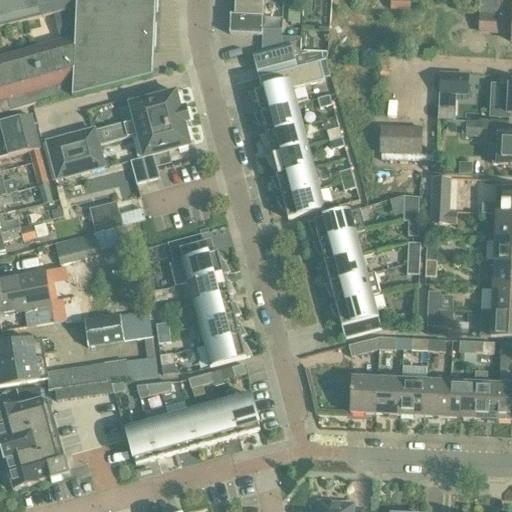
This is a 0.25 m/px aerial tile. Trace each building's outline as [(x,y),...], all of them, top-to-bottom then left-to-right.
[(0,0),(0,29),(54,15),(76,10),(76,0),(0,0)] [(76,0),(76,10),(74,40),(73,97),(140,82),(185,71),(185,70),(152,78),(155,0),(76,0)] [(263,0),(235,0),(235,16),(230,16),(229,36),(262,38),(262,30),(263,0)] [(390,0),(390,11),(410,12),(411,0),(390,0)] [(511,35),(511,44),(511,16),(502,16),(502,1),(479,0),(478,33),(511,35)] [(76,10),(54,15),(62,43),(74,40),(76,10)] [(262,38),(261,52),(281,47),(281,40),(281,31),(262,30),(262,38)] [(62,43),(0,59),(0,116),(73,97),(74,40),(62,43)] [(261,66),(294,57),(290,45),(281,47),(261,52),(252,55),(255,67),(261,66)] [(294,57),(261,66),(255,67),(258,79),(297,69),(294,57)] [(257,103),(260,115),(297,106),(293,90),(325,82),(325,80),(330,79),(326,61),(297,69),(258,79),(261,92),(249,95),(249,94),(248,95),(253,105),(254,104),(257,103)] [(483,77),(454,75),(453,91),(482,92),(483,77)] [(511,116),(511,87),(492,87),(491,118),(510,119),(510,116),(511,116)] [(485,105),(486,93),(455,92),(455,104),(485,105)] [(120,142),(138,137),(184,124),(184,125),(189,124),(185,110),(181,111),(176,93),(129,106),(134,123),(117,128),(120,142)] [(317,101),(320,110),(332,107),(329,97),(317,101)] [(260,139),(302,127),(297,106),(260,115),(255,117),(255,116),(254,117),(261,130),(262,129),(264,129),(266,136),(261,138),(260,137),(259,138),(260,139)] [(0,162),(29,155),(40,151),(31,117),(0,125),(0,162)] [(142,160),(149,184),(160,180),(154,157),(190,148),(184,125),(184,124),(138,137),(144,160),(142,160)] [(467,124),(466,138),(486,139),(487,125),(467,124)] [(269,150),(271,157),(308,148),(302,127),(260,139),(266,151),(267,150),(269,150)] [(437,130),(421,130),(381,128),(380,155),(382,155),(381,162),(436,164),(437,130)] [(339,130),(327,133),(329,142),(341,139),(339,130)] [(100,167),(95,149),(91,133),(46,145),(55,178),(100,167)] [(511,168),(511,137),(490,136),(490,147),(493,147),(492,167),(511,168)] [(329,142),(332,152),(344,148),(341,139),(329,142)] [(277,178),(313,169),(308,148),(271,157),(266,159),(266,158),(265,158),(272,172),(273,171),(275,171),(277,178)] [(40,151),(29,155),(32,166),(43,163),(40,151)] [(142,160),(130,163),(137,187),(149,184),(142,160)] [(32,166),(38,188),(49,185),(43,163),(32,166)] [(459,168),(459,176),(472,176),(472,168),(459,168)] [(282,199),(282,200),(319,190),(313,169),(277,178),(272,180),(271,179),(270,179),(277,193),(278,192),(280,191),(282,199)] [(351,171),(339,174),(341,184),(353,181),(351,171)] [(0,198),(17,194),(18,194),(14,180),(3,183),(2,179),(0,179),(0,198)] [(341,184),(344,193),(356,190),(353,181),(341,184)] [(54,203),(49,185),(38,188),(43,206),(54,203)] [(282,200),(282,199),(277,200),(276,200),(283,213),(284,213),(286,212),(288,221),(325,212),(319,190),(282,200)] [(482,216),(496,217),(511,217),(511,192),(497,191),(496,205),(482,204),(482,216)] [(17,194),(0,198),(0,217),(6,216),(4,209),(20,204),(17,194)] [(433,195),(432,213),(447,214),(448,196),(433,195)] [(404,198),(404,215),(403,224),(408,224),(419,224),(419,199),(404,198)] [(89,211),(92,223),(119,216),(116,204),(89,211)] [(60,211),(52,213),(54,221),(63,218),(60,211)] [(307,224),(307,225),(314,237),(317,236),(319,244),(314,245),(312,245),(313,246),(356,235),(365,232),(360,211),(350,213),(309,224),(308,224),(307,224)] [(0,236),(20,232),(18,223),(8,226),(6,216),(0,217),(0,236)] [(92,223),(95,235),(116,230),(122,228),(119,216),(92,223)] [(511,217),(496,217),(495,241),(511,241),(511,217)] [(419,239),(419,224),(408,224),(408,239),(419,239)] [(33,228),(20,232),(23,241),(24,244),(36,241),(33,228)] [(3,247),(23,241),(20,232),(0,236),(0,256),(5,255),(3,247)] [(361,256),(356,235),(313,246),(319,258),(321,258),(322,257),(324,265),(320,266),(319,265),(318,266),(319,267),(361,256)] [(177,277),(185,275),(187,285),(230,274),(223,262),(222,262),(220,263),(218,254),(213,255),(210,242),(201,244),(199,236),(168,245),(173,266),(171,270),(172,275),(177,277)] [(511,241),(495,241),(493,266),(511,266),(511,241)] [(63,270),(101,261),(97,243),(58,253),(63,270)] [(408,245),(407,267),(420,267),(421,245),(408,245)] [(437,263),(438,245),(427,245),(426,262),(437,263)] [(367,277),(361,256),(319,267),(325,279),(326,278),(328,278),(330,286),(325,287),(325,286),(324,287),(324,288),(367,277)] [(425,280),(436,280),(437,263),(426,262),(425,280)] [(511,266),(493,266),(492,290),(511,290),(511,266)] [(420,267),(407,267),(407,277),(419,277),(420,267)] [(44,274),(0,281),(0,318),(28,314),(30,329),(53,325),(44,274)] [(229,275),(230,275),(230,274),(187,285),(193,306),(235,295),(229,283),(228,283),(226,284),(224,276),(229,275)] [(329,308),(330,309),(372,298),(380,295),(374,275),(367,277),(324,288),(331,300),(334,299),(336,307),(331,308),(330,307),(329,308)] [(131,302),(129,290),(109,293),(111,305),(131,302)] [(511,290),(492,290),(491,314),(511,315),(511,290)] [(235,296),(236,296),(235,295),(193,306),(198,327),(241,315),(235,304),(233,304),(232,305),(230,297),(234,296),(235,296)] [(439,312),(439,296),(439,295),(429,295),(428,312),(439,312)] [(339,320),(345,341),(381,331),(372,298),(330,309),(336,321),(337,320),(339,320)] [(427,329),(438,330),(439,312),(428,312),(427,329)] [(152,340),(151,336),(148,314),(120,318),(125,345),(152,340)] [(481,340),(511,340),(511,315),(491,314),(482,314),(481,340)] [(241,315),(198,327),(204,348),(246,336),(240,325),(239,325),(237,326),(235,318),(240,317),(242,317),(241,315)] [(125,345),(120,318),(84,323),(87,350),(125,345)] [(156,327),(157,337),(170,335),(168,325),(156,327)] [(157,337),(158,346),(171,345),(170,335),(157,337)] [(251,358),(251,359),(252,358),(246,345),(245,346),(243,347),(241,339),(245,338),(246,338),(247,338),(246,336),(204,348),(210,369),(251,358)] [(41,340),(0,346),(0,367),(44,360),(41,340)] [(379,340),(349,348),(351,358),(378,352),(379,352),(380,340),(379,340)] [(397,353),(397,341),(380,340),(379,352),(397,353)] [(411,353),(428,354),(429,342),(411,342),(411,353)] [(444,354),(445,343),(429,342),(428,354),(444,354)] [(460,355),(477,356),(478,345),(460,344),(460,355)] [(478,345),(477,356),(494,357),(495,346),(478,345)] [(511,346),(501,346),(499,387),(498,423),(511,423),(511,383),(510,383),(511,371),(511,370),(511,346)] [(160,358),(161,368),(174,366),(172,356),(160,358)] [(0,389),(47,381),(49,392),(48,393),(55,393),(111,384),(127,382),(128,383),(160,380),(158,360),(126,363),(125,362),(47,374),(44,360),(0,367),(0,389)] [(235,379),(246,376),(243,367),(232,370),(235,379)] [(475,386),(473,421),(498,423),(499,387),(487,386),(487,375),(476,374),(475,386)] [(211,375),(200,378),(203,388),(214,385),(211,375)] [(200,378),(188,382),(191,391),(203,388),(200,378)] [(351,416),(376,417),(378,381),(352,380),(351,416)] [(378,381),(376,417),(400,418),(402,382),(378,381)] [(426,383),(402,382),(400,418),(424,419),(426,383)] [(424,419),(449,420),(451,385),(426,383),(424,419)] [(55,393),(55,394),(56,403),(113,395),(114,395),(111,386),(111,384),(55,393)] [(111,386),(114,395),(114,396),(126,393),(123,385),(112,386),(111,386)] [(170,385),(158,386),(160,396),(172,392),(170,385)] [(449,420),(473,421),(475,386),(451,385),(449,420)] [(149,399),(160,396),(158,386),(146,387),(149,399)] [(229,403),(239,439),(260,433),(250,397),(237,401),(235,391),(227,393),(229,403)] [(68,470),(69,470),(69,468),(68,469),(66,463),(60,465),(43,405),(43,402),(17,409),(0,413),(0,441),(0,443),(0,450),(4,465),(6,464),(14,492),(38,485),(38,484),(51,481),(52,484),(71,479),(68,470)] [(209,409),(218,444),(239,439),(229,403),(209,409)] [(218,444),(209,409),(188,415),(198,450),(218,444)] [(188,415),(167,420),(177,456),(198,450),(188,415)] [(147,426),(156,462),(177,456),(167,420),(147,426)] [(109,442),(122,442),(122,426),(109,426),(109,442)] [(156,462),(147,426),(126,432),(136,467),(156,462)] [(90,491),(95,476),(82,471),(77,486),(90,491)] [(51,497),(68,498),(68,487),(51,486),(51,497)]
